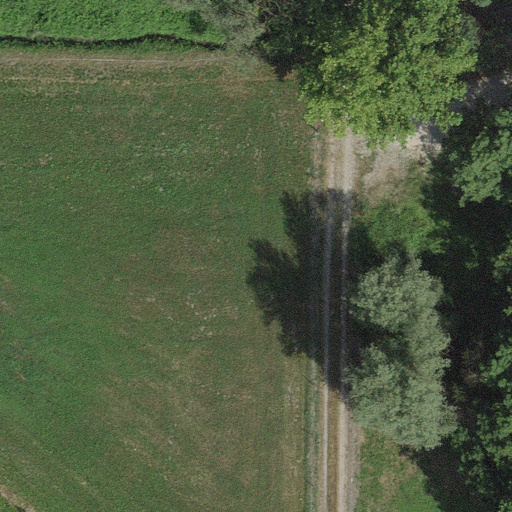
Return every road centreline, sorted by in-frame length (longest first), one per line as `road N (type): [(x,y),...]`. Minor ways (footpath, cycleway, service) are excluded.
road 1 (track): [(344,76),(332,511)]
road 2 (track): [(345,0),(344,76),(511,83)]
